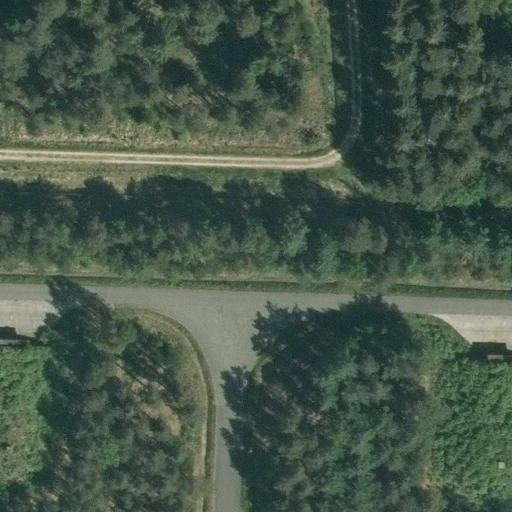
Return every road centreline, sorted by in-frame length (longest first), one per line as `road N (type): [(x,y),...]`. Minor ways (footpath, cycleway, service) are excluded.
road 1 (track): [(0,159),(339,170)]
road 2 (track): [(339,170),(358,129),(351,0)]
road 3 (track): [(511,175),(339,170)]
